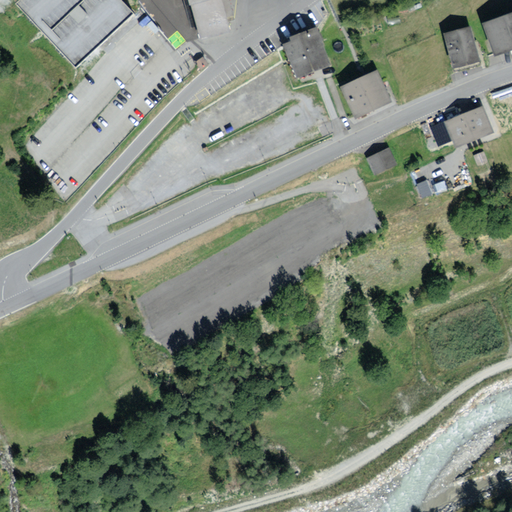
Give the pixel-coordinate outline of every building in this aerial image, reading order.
[(124,0),(21,0),(16,5),(79,71),(139,15),(124,0)] [(190,0),(200,37),(230,29),(222,0),(190,0)] [(511,13),(485,23),(496,55),(511,48),(511,13)] [(471,27),(442,35),(453,73),(482,65),(471,27)] [(326,31),(290,42),(302,81),(337,70),(326,31)] [(380,74),(344,90),(359,124),(395,108),(380,74)] [(485,109),(451,124),(465,155),(499,140),(485,109)] [(394,150),(373,161),(383,180),(404,169),(394,150)]
